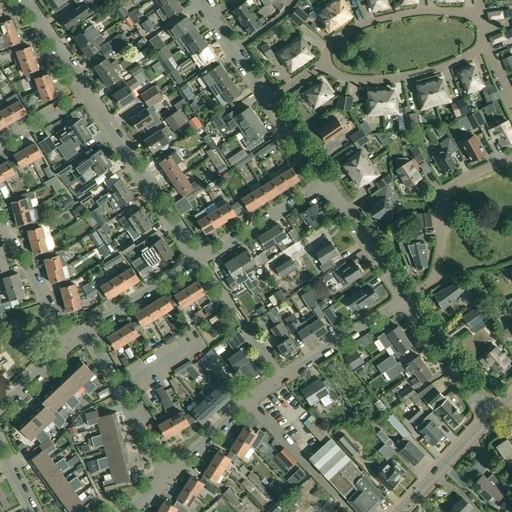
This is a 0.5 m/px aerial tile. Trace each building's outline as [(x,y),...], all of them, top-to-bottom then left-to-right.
[(48,0),(54,8),(56,11),(68,3),(65,0),(48,0)] [(172,0),(162,7),(156,11),(163,21),(169,17),(181,9),(175,0),(172,0)] [(335,0),(336,1),(329,5),(341,24),(348,19),(347,18),(351,16),(346,8),(347,7),(345,4),(346,3),(343,0),(335,0)] [(368,0),(369,1),(370,1),(373,10),(377,8),(377,10),(388,7),(386,0),(368,0)] [(246,1),(233,11),(241,22),(254,13),(259,10),(255,3),(250,7),(246,1)] [(74,10),(61,18),(69,29),(81,21),(93,13),(85,2),(74,10)] [(319,7),(309,14),(312,19),(318,15),(321,20),(321,19),(324,23),(325,22),(330,30),(334,27),(334,28),(341,24),(329,5),(322,10),(321,8),(320,9),(319,7)] [(298,7),(294,12),(304,21),(308,16),(298,7)] [(138,9),(129,16),(135,24),(140,21),(138,18),(142,15),(138,9)] [(104,11),(93,18),(97,24),(107,16),(104,11)] [(502,11),(488,13),(489,20),(503,18),(502,11)] [(294,12),(289,17),(299,26),(304,21),(294,12)] [(254,13),(241,22),(249,34),(267,21),(263,15),(258,19),(254,13)] [(128,17),(124,20),(129,27),(134,24),(128,17)] [(174,25),(167,30),(174,40),(176,38),(194,26),(187,17),(174,25)] [(149,18),(141,24),(147,32),(155,27),(149,18)] [(2,19),(0,19),(0,36),(2,36),(16,31),(15,28),(17,27),(14,20),(13,21),(12,19),(3,22),(2,19)] [(76,40),(74,41),(77,46),(79,45),(81,48),(93,39),(100,35),(93,24),(74,37),(76,40)] [(194,26),(176,38),(183,48),(185,47),(200,36),(194,26)] [(2,36),(0,36),(0,47),(1,49),(6,47),(10,46),(11,49),(21,46),(19,42),(20,42),(16,31),(2,36)] [(120,34),(99,48),(100,50),(103,54),(124,40),(126,38),(127,38),(122,31),(119,34),(120,34)] [(503,32),(490,38),(492,44),(506,39),(503,32)] [(93,39),(81,48),(84,52),(82,53),(85,58),(87,57),(88,58),(100,50),(99,48),(97,45),(105,40),(101,34),(100,35),(93,39)] [(158,34),(149,40),(157,52),(161,49),(166,46),(158,34)] [(297,41),(290,46),(302,64),(309,59),(309,58),(312,55),(307,48),(308,47),(306,44),(307,43),(301,35),(296,39),(297,41)] [(200,36),(185,47),(189,52),(192,50),(195,54),(207,46),(200,36)] [(142,39),(136,43),(140,49),(146,44),(142,39)] [(124,40),(103,54),(106,58),(107,60),(127,45),(124,40)] [(266,43),(261,47),(269,58),(274,55),(266,43)] [(21,46),(11,49),(13,53),(16,51),(18,57),(14,59),(16,65),(20,63),(35,58),(31,46),(22,50),(21,46)] [(195,54),(179,66),(183,71),(199,59),(202,64),(214,56),(213,54),(215,53),(211,49),(210,50),(208,47),(207,46),(195,54)] [(281,49),(276,52),(282,60),(283,60),(285,63),(286,62),(291,70),(295,68),(296,68),(302,64),(290,46),(283,51),(281,49)] [(157,52),(154,54),(161,64),(168,59),(161,49),(157,52)] [(511,54),(511,55),(502,59),(505,65),(505,66),(511,63),(511,54)] [(153,55),(143,61),(146,66),(156,59),(153,55)] [(35,58),(20,63),(24,74),(26,78),(30,76),(39,73),(38,70),(39,69),(35,58)] [(106,58),(94,67),(100,77),(118,65),(115,60),(110,64),(107,60),(106,58)] [(168,59),(161,64),(167,73),(175,68),(168,59)] [(161,64),(159,61),(152,66),(158,76),(165,70),(161,64)] [(140,64),(129,72),(133,77),(144,69),(140,64)] [(212,66),(201,74),(209,86),(214,83),(227,74),(220,64),(213,69),(212,66)] [(118,65),(100,77),(107,87),(120,78),(117,73),(122,70),(118,65)] [(469,67),(459,71),(468,91),(477,87),(478,89),(484,87),(485,91),(488,89),(493,100),(499,97),(494,84),(491,85),(489,80),(483,82),(481,78),(480,78),(478,74),(477,75),(473,66),(469,68),(469,67)] [(175,73),(181,84),(187,81),(181,70),(175,73)] [(39,73),(30,76),(31,80),(35,79),(37,84),(33,86),(35,91),(39,90),(53,85),(49,74),(40,77),(39,73)] [(214,83),(209,86),(216,96),(221,92),(234,84),(227,74),(214,83)] [(121,90),(114,95),(122,107),(128,103),(129,105),(135,101),(134,99),(136,98),(131,90),(139,85),(135,78),(126,83),(125,82),(119,87),(121,90)] [(437,79),(429,82),(435,103),(443,101),(444,103),(450,101),(448,92),(447,92),(445,88),(444,88),(442,80),(438,81),(437,79)] [(311,88),(302,93),(306,99),(308,97),(315,107),(333,94),(326,85),(325,86),(323,82),(315,87),(315,86),(311,89),(311,88)] [(422,85),(418,86),(420,95),(418,96),(420,100),(419,100),(421,109),(427,108),(427,105),(435,103),(429,82),(422,84),(422,85)] [(216,96),(223,106),(228,102),(240,94),(234,84),(221,92),(216,96)] [(53,85),(39,90),(43,101),(57,96),(53,85)] [(154,86),(141,95),(144,100),(157,91),(154,86)] [(189,88),(182,92),(188,101),(195,96),(189,88)] [(389,89),(381,90),(382,112),(391,111),(391,114),(397,113),(402,113),(405,129),(412,128),(411,127),(409,114),(408,107),(402,107),(402,108),(397,109),(397,104),(396,104),(395,99),(394,100),(394,90),(389,91),(389,89)] [(368,106),(367,106),(368,115),(374,115),(374,113),(382,112),(381,90),(373,91),(373,92),(369,92),(369,101),(368,101),(368,106)] [(157,91),(144,100),(150,108),(163,99),(157,91)] [(17,95),(7,101),(10,106),(17,119),(27,113),(20,100),(17,95)] [(339,95),(337,109),(344,110),(346,97),(339,95)] [(346,97),(344,110),(350,111),(353,98),(346,97)] [(212,99),(205,104),(209,109),(216,104),(212,99)] [(463,100),(457,102),(462,115),(468,113),(463,100)] [(29,101),(24,104),(29,113),(30,112),(34,110),(29,101)] [(194,102),(190,105),(194,111),(198,107),(194,102)] [(447,103),(440,106),(443,115),(451,112),(447,103)] [(10,106),(0,111),(0,112),(7,125),(17,119),(10,106)] [(145,107),(130,118),(137,130),(153,119),(145,107)] [(224,113),(212,121),(219,131),(226,126),(230,130),(238,125),(241,130),(258,119),(249,107),(240,113),(237,108),(226,116),(225,114),(224,113)] [(177,110),(165,118),(173,131),(186,122),(177,110)] [(478,111),(472,114),(479,125),(485,122),(478,111)] [(416,113),(409,114),(411,127),(418,126),(416,113)] [(472,114),(466,117),(473,129),(479,125),(472,114)] [(196,116),(188,121),(194,130),(202,125),(196,116)] [(337,117),(319,130),(327,142),(345,129),(337,117)] [(258,119),(241,130),(246,137),(242,140),(246,145),(250,150),(261,143),(257,138),(266,131),(258,119)] [(59,143),(55,146),(56,148),(55,148),(56,149),(60,146),(61,147),(69,141),(87,129),(80,120),(67,128),(66,127),(66,126),(56,133),(57,133),(64,143),(61,145),(59,143)] [(511,129),(507,120),(489,130),(494,139),(498,136),(503,145),(508,143),(510,146),(511,145),(511,129)] [(159,130),(144,140),(152,151),(159,147),(159,148),(161,149),(163,150),(165,150),(166,149),(167,148),(168,146),(168,145),(168,143),(167,142),(168,141),(174,137),(167,126),(164,127),(160,130),(159,130)] [(69,141),(61,147),(65,153),(63,154),(67,160),(78,153),(74,148),(78,145),(92,136),(87,129),(69,141)] [(362,130),(351,137),(354,143),(365,135),(362,130)] [(208,134),(203,137),(208,144),(212,141),(208,134)] [(365,135),(354,143),(358,148),(369,140),(365,135)] [(474,135),(461,142),(472,161),(485,154),(474,135)] [(49,137),(39,143),(47,154),(55,148),(56,148),(55,146),(49,137)] [(436,154),(435,159),(441,169),(443,170),(452,170),(456,162),(456,160),(454,157),(451,158),(450,156),(451,153),(457,150),(449,137),(440,143),(443,149),(436,154)] [(275,140),(266,146),(270,151),(279,145),(275,140)] [(212,141),(208,144),(212,151),(217,148),(212,141)] [(35,143),(24,149),(32,162),(42,156),(35,143)] [(416,145),(410,148),(411,150),(419,162),(424,159),(417,147),(416,145)] [(266,146),(257,152),(260,157),(270,151),(266,146)] [(24,149),(14,155),(16,159),(21,167),(21,168),(32,162),(24,149)] [(86,158),(75,165),(82,175),(107,158),(101,149),(86,159),(86,158)] [(352,160),(344,165),(347,169),(346,169),(351,176),(369,164),(364,157),(366,155),(362,150),(354,156),(355,156),(351,159),(352,160)] [(242,151),(232,158),(236,162),(243,157),(246,156),(242,151)] [(246,156),(243,157),(246,162),(254,157),(251,152),(246,156)] [(170,155),(159,162),(166,172),(177,165),(170,155)] [(236,162),(235,163),(239,167),(246,162),(243,157),(236,162)] [(82,175),(77,178),(82,185),(86,181),(98,173),(99,175),(112,166),(107,158),(82,175)] [(414,158),(396,169),(408,186),(410,189),(418,185),(416,181),(421,178),(415,169),(419,167),(414,158)] [(16,159),(13,161),(17,169),(21,167),(16,159)] [(8,161),(0,165),(0,170),(5,180),(15,174),(14,171),(17,169),(13,161),(9,163),(8,161)] [(69,162),(55,171),(59,177),(73,167),(69,162)] [(224,164),(217,168),(220,173),(227,169),(227,168),(224,164)] [(369,164),(351,176),(355,183),(356,182),(359,186),(366,180),(367,182),(371,179),(371,180),(379,175),(376,169),(374,171),(369,164)] [(177,165),(166,172),(173,182),(183,175),(177,165)] [(49,166),(43,169),(48,178),(54,175),(49,166)] [(282,174),(289,186),(300,180),(292,167),(282,174)] [(274,171),(268,175),(272,180),(279,192),(289,186),(282,174),(280,170),(275,173),(274,171)] [(183,175),(173,182),(180,192),(183,197),(184,196),(192,191),(193,190),(200,186),(200,185),(197,180),(190,185),(183,175)] [(388,175),(376,183),(380,188),(392,180),(388,175)] [(55,176),(45,182),(47,186),(51,184),(57,194),(65,190),(58,180),(55,176)] [(110,191),(96,201),(100,207),(102,205),(108,201),(127,188),(121,179),(108,188),(110,191)] [(216,179),(208,185),(210,188),(218,183),(216,179)] [(95,180),(81,190),(85,195),(90,192),(99,185),(95,180)] [(272,180),(262,186),(269,199),(279,192),(272,180)] [(193,190),(192,191),(195,195),(204,190),(201,185),(200,185),(200,186),(193,190)] [(262,186),(252,192),(259,205),(269,199),(262,186)] [(372,204),(371,206),(372,215),(380,218),(382,218),(384,217),(388,219),(391,217),(390,212),(392,211),(393,206),(388,198),(393,195),(387,186),(375,194),(379,199),(380,203),(378,204),(375,202),(372,204)] [(127,188),(108,201),(114,210),(133,197),(127,188)] [(81,190),(76,193),(78,196),(77,197),(79,199),(85,195),(81,190)] [(192,191),(184,196),(187,201),(195,195),(192,191)] [(32,192),(15,196),(16,201),(25,198),(30,197),(33,196),(32,192)] [(85,195),(79,199),(82,204),(93,196),(90,192),(85,195)] [(240,195),(235,198),(238,202),(236,203),(242,211),(247,208),(249,211),(259,205),(252,192),(241,199),(240,195)] [(17,203),(12,204),(15,215),(29,211),(33,210),(30,197),(25,198),(16,201),(17,203)] [(70,197),(63,202),(67,208),(75,202),(70,197)] [(228,202),(218,209),(226,221),(236,215),(231,206),(228,202)] [(235,204),(231,206),(236,215),(240,212),(235,204)] [(315,204),(299,214),(303,219),(306,224),(309,222),(313,227),(314,229),(318,226),(317,225),(325,219),(326,219),(322,213),(323,212),(320,208),(318,209),(315,204)] [(100,207),(90,213),(94,219),(104,212),(105,210),(102,205),(100,207)] [(82,206),(74,210),(79,218),(86,213),(82,206)] [(128,214),(119,220),(127,231),(127,230),(128,231),(147,218),(141,209),(129,217),(128,214)] [(205,209),(194,216),(205,234),(216,227),(208,215),(205,209)] [(218,209),(208,215),(216,227),(226,221),(218,209)] [(29,211),(15,215),(17,225),(27,222),(31,221),(29,211)] [(430,212),(416,214),(417,228),(422,227),(421,220),(431,219),(430,212)] [(88,214),(84,217),(87,220),(92,227),(97,223),(91,216),(91,217),(88,214)] [(293,217),(288,220),(292,226),(297,223),(293,217)] [(147,218),(128,231),(134,240),(140,235),(139,234),(152,225),(147,218)] [(29,230),(28,231),(31,242),(45,238),(51,237),(47,222),(37,224),(28,227),(29,230)] [(107,224),(97,230),(101,236),(111,229),(107,224)] [(279,224),(269,230),(276,243),(279,247),(283,244),(281,240),(287,236),(279,224)] [(294,229),(288,232),(295,243),(300,239),(294,229)] [(269,230),(258,237),(266,249),(276,243),(269,230)] [(45,238),(31,242),(34,254),(43,251),(48,250),(45,238)] [(147,239),(136,246),(143,255),(146,261),(167,247),(161,238),(151,245),(149,247),(144,241),(147,239)] [(131,239),(120,248),(124,254),(136,246),(131,239)] [(406,240),(398,243),(403,254),(406,253),(411,267),(416,265),(417,267),(418,270),(427,266),(425,241),(407,243),(406,240)] [(330,241),(315,251),(323,264),(319,267),(323,273),(335,265),(331,259),(338,255),(330,241)] [(104,244),(98,248),(101,253),(107,249),(104,244)] [(146,261),(136,267),(142,276),(148,272),(152,269),(153,268),(173,255),(169,249),(167,247),(146,261)] [(248,250),(236,257),(244,270),(247,274),(250,272),(258,267),(254,260),(248,250)] [(263,252),(258,255),(259,257),(263,263),(268,260),(263,252)] [(45,259),(44,259),(47,271),(62,267),(67,266),(61,255),(55,256),(54,253),(44,255),(45,259)] [(120,254),(112,259),(115,264),(124,259),(120,254)] [(236,257),(224,264),(231,275),(226,279),(227,279),(230,285),(232,289),(238,286),(237,285),(244,281),(250,291),(255,288),(251,282),(247,274),(244,270),(236,257)] [(5,258),(0,259),(0,272),(9,269),(5,258)] [(275,267),(281,277),(297,268),(290,258),(275,267)] [(112,259),(103,265),(106,270),(115,264),(112,259)] [(345,263),(334,271),(336,275),(339,279),(344,276),(348,283),(362,273),(361,272),(362,271),(359,267),(358,268),(354,263),(348,267),(345,263)] [(62,267),(47,271),(50,282),(60,280),(65,279),(64,278),(62,267)] [(131,267),(121,274),(129,286),(139,280),(131,267)] [(17,273),(3,277),(6,289),(21,285),(17,273)] [(121,274),(111,280),(119,293),(129,286),(121,274)] [(328,274),(322,278),(325,282),(331,278),(328,274)] [(257,278),(251,282),(255,288),(260,285),(260,284),(257,278)] [(95,281),(90,284),(91,285),(92,288),(94,287),(98,292),(102,289),(108,299),(119,293),(111,280),(101,287),(99,284),(97,285),(95,281)] [(198,281),(186,288),(194,300),(206,293),(198,281)] [(456,282),(434,294),(443,311),(446,307),(463,289),(456,282)] [(88,283),(83,286),(87,292),(91,289),(88,283)] [(62,287),(61,288),(64,299),(78,296),(75,284),(62,287)] [(21,285),(6,289),(8,293),(10,301),(22,297),(24,296),(21,285)] [(85,293),(88,298),(98,292),(94,287),(92,288),(91,289),(85,293)] [(362,289),(349,298),(357,310),(361,307),(367,304),(368,305),(373,302),(372,300),(377,296),(371,287),(364,292),(362,289)] [(175,296),(172,298),(177,307),(179,310),(183,308),(194,300),(186,288),(175,295),(175,296)] [(102,289),(98,292),(104,302),(108,299),(102,289)] [(280,291),(273,296),(278,304),(286,299),(280,291)] [(165,295),(155,302),(163,314),(173,307),(168,300),(165,295)] [(78,296),(64,299),(67,311),(81,307),(78,296)] [(172,298),(168,300),(173,307),(174,309),(177,307),(172,298)] [(212,301),(202,308),(208,315),(218,310),(212,301)] [(321,301),(318,303),(322,310),(328,306),(326,302),(321,301)] [(155,302),(145,308),(153,320),(163,314),(155,302)] [(306,320),(305,321),(317,338),(327,331),(320,319),(325,316),(318,305),(311,310),(314,314),(306,320)] [(264,306),(256,311),(260,316),(267,312),(264,306)] [(479,306),(463,317),(467,323),(483,311),(479,306)] [(495,306),(487,310),(492,320),(500,317),(495,306)] [(330,307),(322,312),(328,321),(336,316),(330,307)] [(145,308),(135,314),(138,319),(135,321),(140,330),(144,328),(143,326),(153,320),(145,308)] [(200,310),(194,314),(199,321),(205,317),(200,310)] [(483,311),(467,323),(471,329),(487,317),(483,311)] [(219,313),(209,319),(212,324),(222,317),(219,313)] [(297,318),(286,326),(293,336),(298,333),(306,345),(317,338),(305,321),(301,323),(297,318)] [(177,320),(170,324),(176,333),(183,329),(177,320)] [(135,321),(132,324),(139,335),(142,333),(140,330),(135,321)] [(282,321),(270,329),(276,338),(275,339),(279,345),(278,345),(282,351),(281,352),(280,354),(282,357),(284,357),(285,356),(285,357),(298,350),(290,337),(287,333),(289,331),(282,321)] [(131,322),(119,330),(127,342),(139,335),(132,324),(131,322)] [(390,329),(377,337),(386,349),(390,346),(394,343),(405,336),(398,326),(391,331),(390,329)] [(119,330),(108,337),(116,349),(127,342),(119,330)] [(173,334),(165,339),(168,345),(177,339),(173,334)] [(394,343),(390,346),(397,357),(402,354),(401,354),(412,346),(405,336),(394,343)] [(145,345),(144,350),(147,354),(153,350),(149,343),(145,345)] [(496,347),(480,360),(487,368),(490,364),(497,372),(502,369),(504,372),(511,366),(509,363),(509,362),(496,347)] [(236,348),(228,354),(230,357),(229,359),(236,370),(238,368),(247,382),(260,373),(247,353),(244,355),(241,350),(238,352),(236,348)] [(356,350),(345,357),(353,369),(364,362),(356,350)] [(204,355),(200,359),(207,366),(211,363),(204,355)] [(403,366),(402,366),(404,369),(406,373),(407,372),(410,376),(415,373),(426,365),(419,355),(408,363),(407,362),(403,366)] [(125,356),(120,359),(125,368),(130,365),(125,356)] [(392,356),(384,361),(389,369),(397,363),(392,356)] [(81,360),(73,369),(92,390),(96,386),(89,379),(94,374),(81,360)] [(389,369),(385,372),(390,379),(404,369),(402,366),(403,366),(400,361),(397,363),(389,369)] [(418,376),(411,382),(416,388),(423,383),(422,382),(433,375),(426,365),(415,373),(418,376)] [(186,370),(192,377),(194,379),(199,375),(197,372),(192,366),(191,367),(186,370)] [(361,367),(356,370),(360,376),(365,373),(361,367)] [(73,369),(64,376),(77,390),(81,386),(88,394),(92,390),(73,369)] [(64,376),(56,384),(75,405),(79,401),(72,394),(77,390),(64,376)] [(319,379),(302,390),(311,405),(320,399),(325,407),(339,398),(333,388),(328,392),(322,383),(319,379)] [(226,380),(217,388),(228,400),(237,391),(226,380)] [(56,384),(47,392),(60,405),(64,401),(71,409),(75,405),(56,384)] [(162,386),(156,389),(161,400),(168,396),(162,386)] [(411,386),(401,392),(406,400),(416,393),(411,386)] [(217,388),(209,396),(220,407),(228,400),(217,388)] [(434,388),(423,398),(432,408),(444,397),(434,388)] [(47,392),(39,400),(42,404),(43,403),(62,424),(66,420),(56,409),(60,405),(47,392)] [(146,392),(141,395),(147,405),(151,402),(146,392)] [(209,396),(200,404),(211,416),(220,407),(209,396)] [(379,399),(374,404),(382,412),(387,418),(388,416),(390,415),(392,413),(379,399)] [(446,400),(435,410),(442,417),(443,416),(453,427),(463,419),(458,414),(459,413),(453,406),(452,406),(450,403),(446,400)] [(42,404),(34,412),(45,424),(51,420),(58,427),(62,424),(43,403),(42,404)] [(200,404),(191,411),(198,419),(202,424),(211,416),(200,404)] [(418,407),(407,418),(412,423),(423,412),(418,407)] [(97,411),(85,414),(88,426),(98,423),(100,429),(118,424),(115,413),(99,417),(97,411)] [(182,411),(170,418),(177,431),(189,424),(193,422),(188,413),(184,415),(182,411)] [(191,411),(188,413),(193,422),(198,419),(191,411)] [(34,412),(25,420),(45,440),(49,438),(50,437),(42,427),(45,424),(34,412)] [(430,413),(416,427),(419,431),(432,445),(444,434),(437,427),(440,424),(430,413)] [(312,414),(303,422),(321,442),(323,440),(326,443),(309,458),(358,511),(370,511),(385,497),(331,438),(331,439),(328,435),(330,434),(312,414)] [(388,416),(389,417),(387,419),(404,437),(396,446),(395,447),(400,451),(400,452),(414,465),(424,454),(409,441),(409,442),(404,437),(409,432),(392,414),(391,415),(390,415),(388,416)] [(170,418),(158,425),(166,438),(177,431),(170,418)] [(25,420),(17,427),(30,441),(35,437),(39,442),(41,443),(45,440),(25,420)] [(101,435),(91,437),(91,438),(92,442),(92,443),(121,435),(118,424),(100,429),(101,435)] [(245,426),(238,438),(250,446),(255,449),(264,433),(259,429),(256,433),(245,426)] [(381,430),(376,434),(384,443),(389,439),(381,430)] [(507,440),(496,448),(510,467),(511,465),(511,433),(506,438),(507,440)] [(82,434),(73,436),(75,444),(84,441),(82,434)] [(121,435),(92,443),(94,448),(104,445),(105,451),(124,446),(121,435)] [(345,435),(337,441),(351,456),(358,449),(345,435)] [(231,449),(228,453),(237,458),(239,455),(243,457),(250,446),(238,438),(230,449),(231,449)] [(43,451),(29,460),(36,470),(51,459),(48,454),(56,448),(49,439),(39,446),(43,451)] [(22,442),(17,446),(20,450),(25,445),(22,442)] [(107,457),(97,459),(98,465),(127,457),(124,446),(105,451),(107,457)] [(284,448),(278,454),(291,467),(297,461),(284,448)] [(252,449),(247,455),(253,460),(258,453),(252,449)] [(218,451),(211,462),(224,470),(231,459),(235,462),(237,458),(228,453),(226,456),(218,451)] [(127,457),(98,465),(100,470),(110,467),(111,473),(130,468),(127,457)] [(51,459),(36,470),(43,479),(66,462),(63,458),(55,464),(51,459)] [(235,462),(233,464),(236,466),(239,467),(240,465),(242,462),(237,458),(235,462)] [(379,461),(374,466),(381,472),(376,476),(390,489),(399,480),(399,479),(405,473),(393,461),(389,465),(388,464),(385,467),(379,461)] [(66,462),(43,479),(49,489),(64,478),(61,473),(69,467),(66,462)] [(211,462),(203,474),(204,475),(204,474),(213,480),(216,482),(224,470),(211,462)] [(243,465),(239,469),(244,475),(248,471),(243,465)] [(113,479),(102,481),(105,493),(118,490),(116,484),(133,480),(130,468),(111,473),(113,479)] [(300,469),(296,473),(301,478),(305,474),(300,469)] [(251,473),(247,476),(272,501),(275,498),(251,473)] [(204,475),(202,478),(211,483),(213,480),(204,474),(204,475)] [(483,475),(472,486),(487,500),(492,494),(498,500),(505,494),(500,489),(502,487),(499,480),(495,476),(489,482),(483,475)] [(64,478),(49,489),(56,498),(80,481),(76,476),(68,483),(64,478)] [(192,476),(184,487),(197,495),(204,484),(208,486),(206,488),(214,493),(217,488),(210,483),(211,483),(202,478),(200,481),(192,476)] [(245,480),(241,483),(249,493),(253,489),(245,480)] [(273,480),(269,484),(274,490),(278,485),(273,480)] [(80,481),(56,498),(63,507),(78,496),(74,491),(83,485),(80,481)] [(177,499),(175,503),(184,508),(187,510),(189,507),(197,495),(184,487),(177,499)] [(229,488),(222,494),(233,505),(238,499),(239,498),(229,488)] [(78,496),(63,507),(66,511),(76,511),(83,507),(86,511),(97,505),(90,495),(81,501),(78,496)] [(461,497),(448,511),(473,511),(471,510),(473,508),(461,497)] [(238,499),(233,505),(236,508),(241,502),(238,499)] [(165,501),(157,511),(175,511),(177,509),(181,511),(182,511),(184,508),(175,503),(173,506),(165,501)] [(275,502),(266,511),(267,511),(276,511),(281,508),(275,502)]
